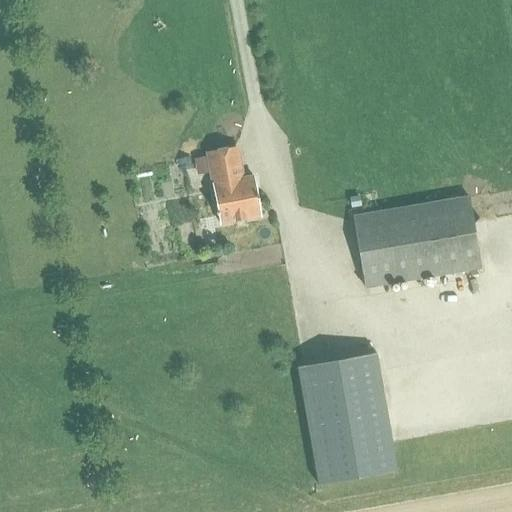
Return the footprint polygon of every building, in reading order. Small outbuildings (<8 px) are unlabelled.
[(261,215),(254,178),(242,180),(236,148),(208,153),(212,173),(225,170),(228,182),(213,185),(219,223),(261,215)] [(207,156),(194,159),(197,175),(211,173),(207,156)] [(190,169),(187,157),(176,160),(179,172),(190,169)] [(363,287),(480,267),(469,198),(352,218),(363,287)] [(376,354),(300,368),(320,485),(397,472),(392,442),(376,354)]
